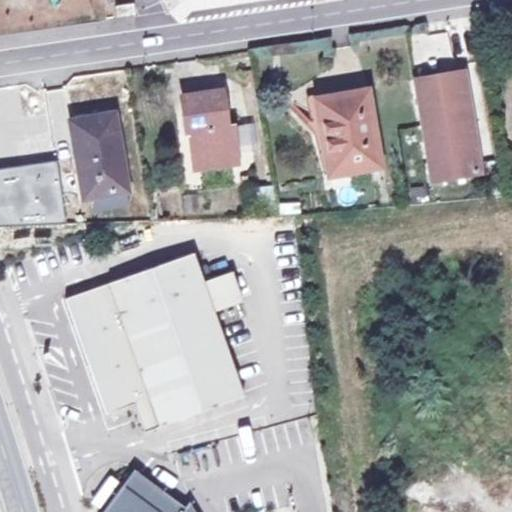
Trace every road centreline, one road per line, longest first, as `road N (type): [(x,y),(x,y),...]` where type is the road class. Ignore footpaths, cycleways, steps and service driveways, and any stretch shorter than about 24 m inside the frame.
road 1 (residential): [(0,68),(461,0)]
road 2 (tertiary): [(59,511),(0,338)]
